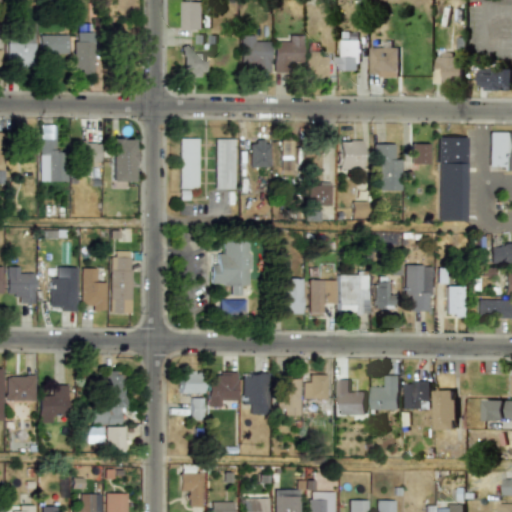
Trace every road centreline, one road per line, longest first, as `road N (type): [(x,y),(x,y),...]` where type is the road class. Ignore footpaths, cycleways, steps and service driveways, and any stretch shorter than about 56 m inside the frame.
road 1 (residential): [(0,337),(511,346)]
road 2 (residential): [(0,103),(511,110)]
road 3 (residential): [(154,511),(154,0)]
